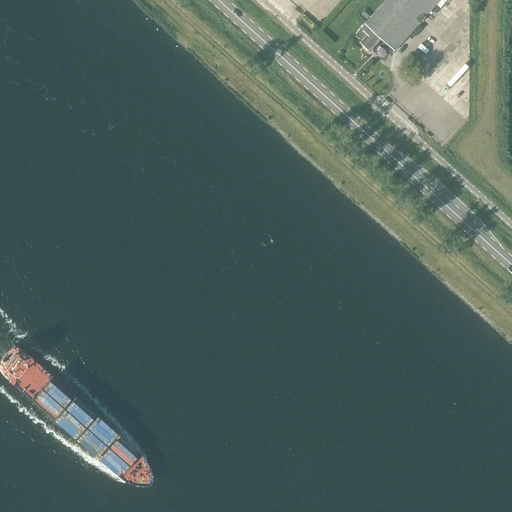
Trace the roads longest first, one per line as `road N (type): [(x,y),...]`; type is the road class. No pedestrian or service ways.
road 1 (track): [(163,0),(511,315)]
road 2 (primary): [(511,266),(217,0)]
road 3 (unclassified): [(511,224),(263,0)]
